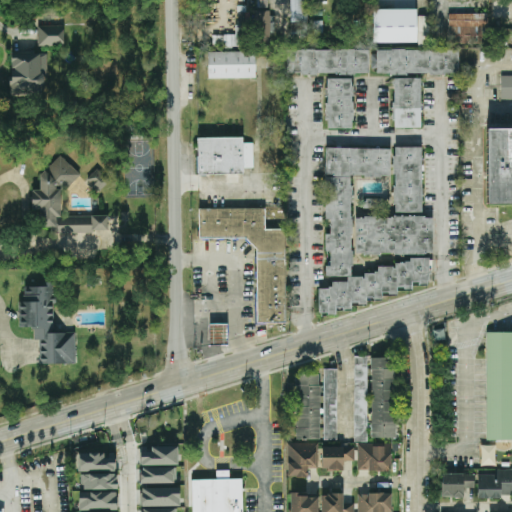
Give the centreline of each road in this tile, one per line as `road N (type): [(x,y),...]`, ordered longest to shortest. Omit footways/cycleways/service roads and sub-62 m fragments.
road 1 (secondary): [(511,280),(0,442)]
road 2 (tertiary): [(181,385),(172,0)]
road 3 (residential): [(420,511),(420,374),(408,314)]
